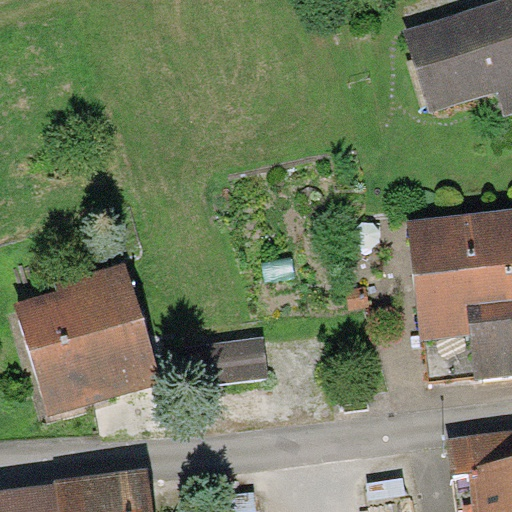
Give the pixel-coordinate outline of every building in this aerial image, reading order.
[(511,0),(505,0),(404,31),(430,115),(499,94),(506,116),(511,114),(511,0)] [(511,213),(509,214),(408,225),(421,344),(473,338),(477,380),(511,376),(511,213)] [(60,301),(17,313),(49,419),(106,402),(161,386),(125,266),(55,286),(60,301)] [(264,341),(198,349),(202,383),(268,374),(264,341)] [(451,483),(475,480),(478,511),(511,511),(511,435),(446,443),(451,483)] [(55,490),(57,511),(154,511),(150,474),(101,479),(53,484),(55,490)] [(57,511),(55,490),(0,496),(0,511),(57,511)]
